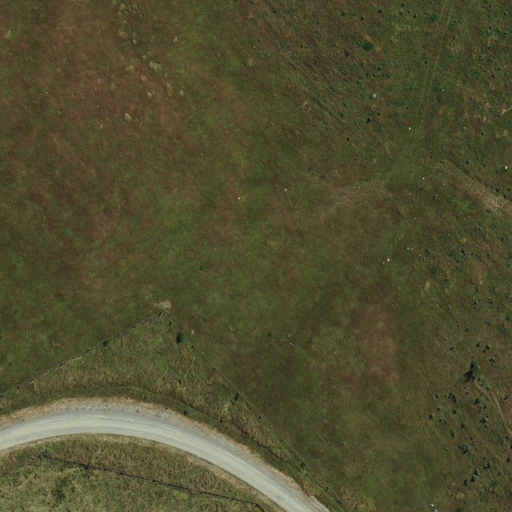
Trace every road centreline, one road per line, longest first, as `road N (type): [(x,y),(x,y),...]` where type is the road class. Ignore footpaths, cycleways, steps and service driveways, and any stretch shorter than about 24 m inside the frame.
road 1 (track): [(511,235),(471,191),(390,150),(457,0)]
road 2 (track): [(0,438),(27,429),(105,428),(197,459),(273,511)]
